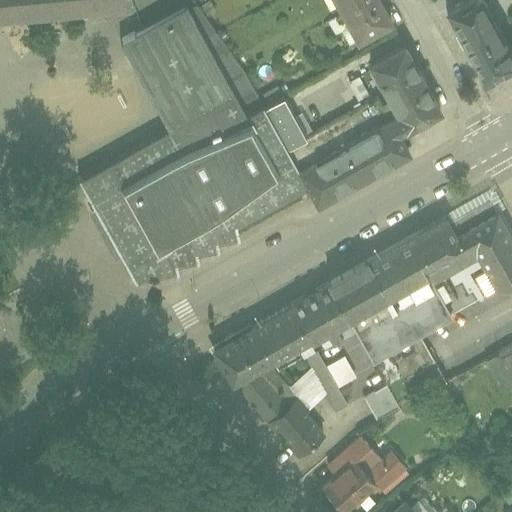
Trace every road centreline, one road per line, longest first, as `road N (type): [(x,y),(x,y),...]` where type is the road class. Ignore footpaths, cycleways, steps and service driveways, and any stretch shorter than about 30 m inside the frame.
road 1 (tertiary): [(490,142),(139,340)]
road 2 (residential): [(139,340),(290,511)]
road 3 (residential): [(490,142),(408,0)]
road 4 (tertiary): [(139,340),(1,415)]
